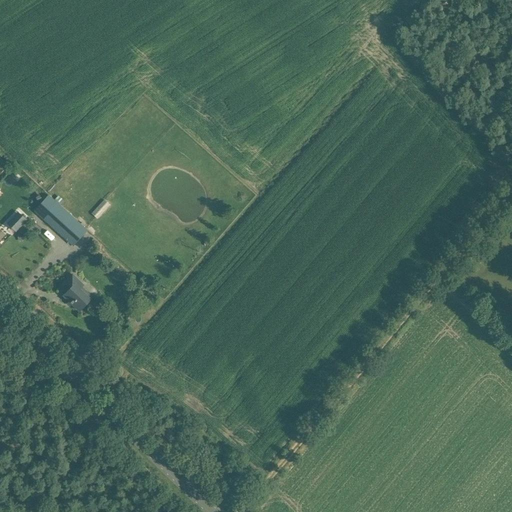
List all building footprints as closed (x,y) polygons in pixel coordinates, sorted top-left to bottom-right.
[(0,197),(0,198),(8,206),(25,190),(17,182),(0,197)] [(88,230),(49,195),(35,210),(73,245),(88,230)] [(105,198),(94,213),(101,218),(112,203),(105,198)] [(80,311),(87,303),(91,299),(80,288),(84,285),(73,274),(70,277),(63,284),(69,290),(64,295),(80,311)] [(136,289),(125,289),(125,299),(136,299),(136,289)]
